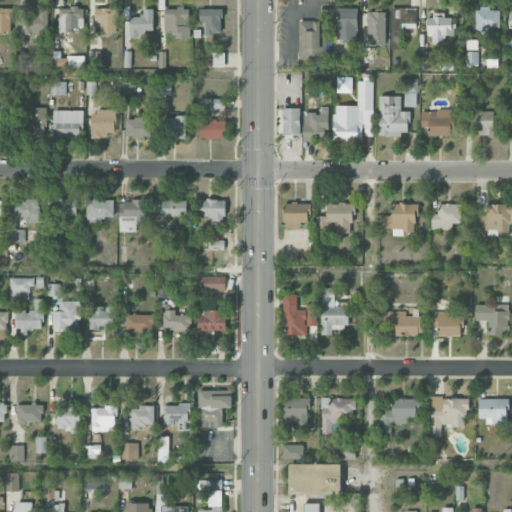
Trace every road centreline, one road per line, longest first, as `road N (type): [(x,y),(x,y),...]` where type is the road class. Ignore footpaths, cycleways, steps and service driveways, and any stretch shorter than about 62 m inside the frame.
road 1 (residential): [(511,168),(0,169)]
road 2 (residential): [(511,367),(0,367)]
road 3 (primary): [(257,511),(257,0)]
